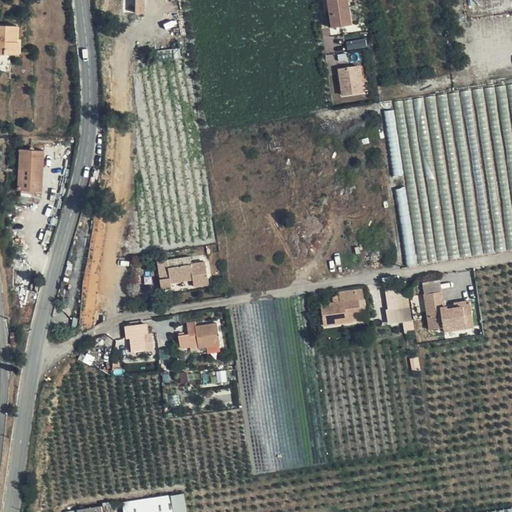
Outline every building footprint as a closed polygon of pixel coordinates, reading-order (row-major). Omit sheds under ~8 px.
[(136,0),(136,12),(145,12),(145,0),(136,0)] [(349,2),(348,0),(328,0),(330,13),(333,28),(353,25),(349,2)] [(17,26),(0,25),(0,53),(18,54),(18,42),(16,42),(17,26)] [(349,47),(368,45),(368,39),(348,42),(349,47)] [(360,66),(339,69),(343,95),(364,92),(360,66)] [(35,191),(41,191),(42,191),(44,150),(20,149),(18,190),(21,190),(20,197),(35,197),(34,199),(39,199),(40,195),(35,195),(35,193),(35,191)] [(397,187),(406,261),(511,249),(511,223),(511,224),(511,230),(511,231),(510,234),(511,238),(507,243),(511,247),(474,251),(468,247),(467,242),(459,243),(457,226),(413,231),(408,185),(397,187)] [(206,262),(169,268),(171,278),(161,279),(162,289),(173,288),(172,283),(194,279),(195,287),(210,284),(206,262)] [(406,330),(415,329),(412,296),(404,297),(403,287),(386,289),(390,324),(405,322),(406,330)] [(448,310),(448,307),(445,307),(442,292),(425,294),(430,330),(444,327),(445,331),(459,329),(458,325),(467,324),(465,316),(473,315),(471,301),(454,304),(455,306),(455,308),(448,310)] [(336,306),(335,302),(321,304),(324,326),(338,324),(338,318),(352,316),(362,315),(360,299),(340,302),(341,305),(336,306)] [(475,327),(473,315),(465,316),(467,324),(458,325),(459,329),(475,327)] [(207,347),(220,345),(221,345),(218,323),(197,326),(196,322),(187,323),(189,334),(179,336),(181,347),(199,345),(200,348),(207,347)] [(129,334),(108,335),(108,354),(129,353),(129,334)] [(145,335),(130,337),(133,352),(147,350),(145,335)] [(220,345),(207,347),(208,353),(221,351),(220,345)] [(175,511),(173,496),(123,503),(124,511),(175,511)] [(115,511),(114,504),(113,501),(103,503),(104,506),(104,511),(115,511)] [(124,511),(123,503),(114,504),(115,511),(124,511)]
